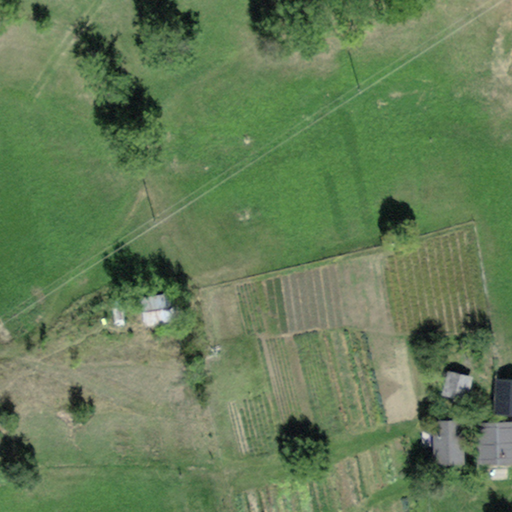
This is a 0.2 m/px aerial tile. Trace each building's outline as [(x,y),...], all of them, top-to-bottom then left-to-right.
[(162,290),(127,293),(130,324),(165,321),(162,290)] [(468,377),(442,369),(434,392),(461,400),(468,377)] [(511,378),(489,376),(486,411),(511,413),(511,378)] [(457,418),(422,418),(422,462),(457,462),(457,418)] [(508,421),(470,422),(470,463),(509,463),(508,421)]
